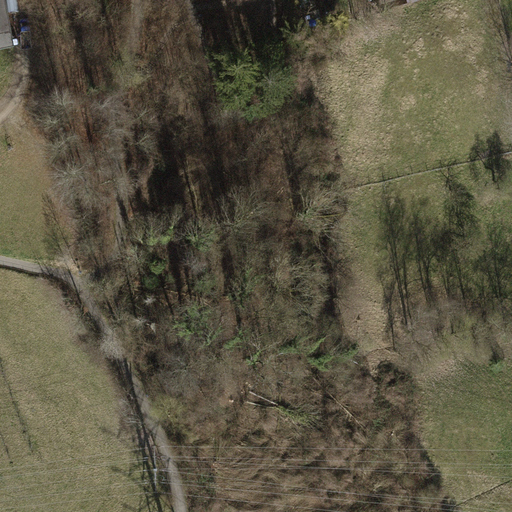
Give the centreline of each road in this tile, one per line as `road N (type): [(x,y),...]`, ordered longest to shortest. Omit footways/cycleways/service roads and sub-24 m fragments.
road 1 (track): [(424,511),(333,321),(307,171)]
road 2 (track): [(0,122),(24,67),(17,0)]
